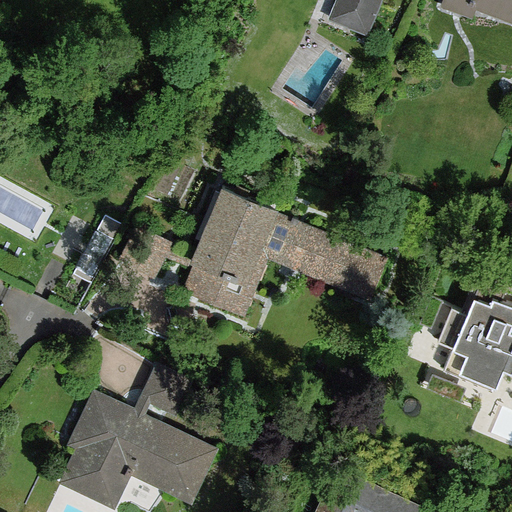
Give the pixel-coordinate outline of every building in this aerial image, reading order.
[(339,0),(332,16),(367,30),(379,0),(339,0)] [(511,0),(469,0),(469,5),(511,19),(511,0)] [(277,206),(224,184),(194,259),(197,260),(186,288),(245,312),(268,254),(269,252),(260,249),(276,210),(277,206)] [(269,252),(268,254),(371,295),(387,256),(276,210),(260,249),(269,252)] [(99,229),(115,238),(123,223),(107,214),(99,229)] [(140,223),(122,257),(155,274),(173,240),(140,223)] [(96,275),(115,238),(99,229),(97,228),(77,265),(96,275)] [(508,288),(506,292),(511,293),(511,258),(493,251),(489,262),(502,268),(496,284),(508,288)] [(496,284),(482,278),(468,311),(453,306),(439,340),(454,347),(445,369),(466,377),(470,367),(501,380),(506,368),(511,370),(511,301),(504,299),(506,292),(508,288),(496,284)] [(160,363),(144,394),(176,409),(191,378),(160,363)] [(216,447),(97,391),(74,440),(82,444),(69,471),(119,495),(131,468),(192,497),(216,447)] [(426,511),(340,471),(320,511),(426,511)]
